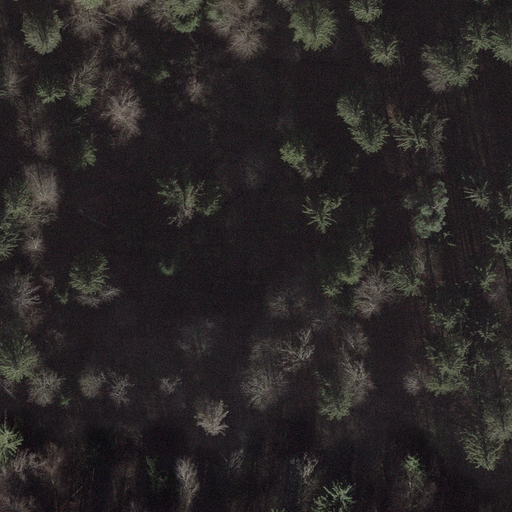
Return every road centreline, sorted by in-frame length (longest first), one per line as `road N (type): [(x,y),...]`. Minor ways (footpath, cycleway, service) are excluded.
road 1 (track): [(511,454),(360,401),(143,410),(83,403),(0,376)]
road 2 (track): [(0,6),(375,61),(511,62)]
